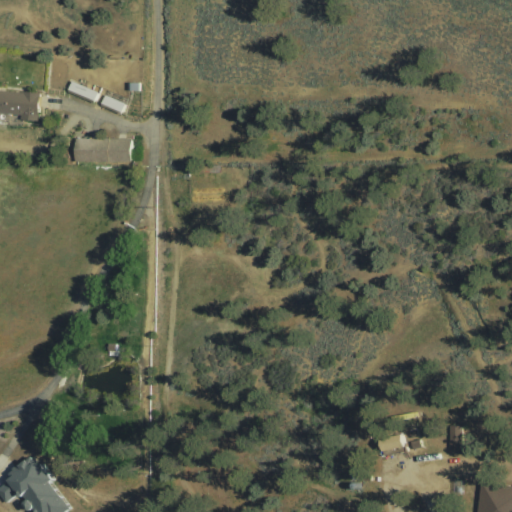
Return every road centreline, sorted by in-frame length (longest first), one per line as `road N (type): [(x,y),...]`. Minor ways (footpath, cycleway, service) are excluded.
road 1 (residential): [(0,415),(52,386),(153,167)]
road 2 (residential): [(153,167),(149,0)]
